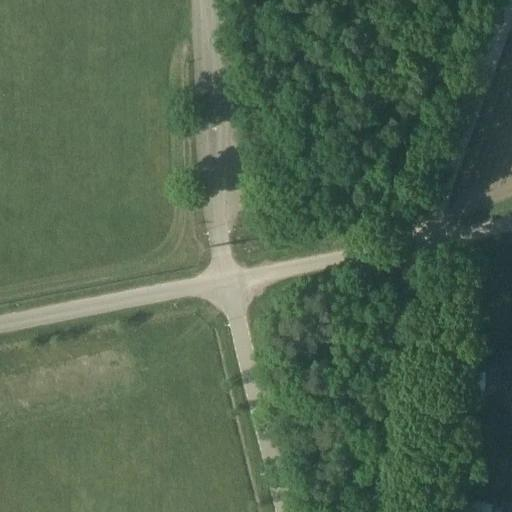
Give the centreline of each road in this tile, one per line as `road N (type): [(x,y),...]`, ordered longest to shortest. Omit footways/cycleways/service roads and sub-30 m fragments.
road 1 (track): [(258,0),(267,123),(326,213),(343,218),(390,195),(459,0)]
road 2 (track): [(0,295),(140,267),(169,246),(177,231),(172,84),(199,43)]
road 3 (track): [(383,511),(420,243)]
road 4 (unclassified): [(420,243),(508,0)]
road 5 (unclassified): [(283,511),(225,280)]
road 6 (unclassified): [(0,324),(225,280)]
road 7 (unclassified): [(225,280),(420,243)]
